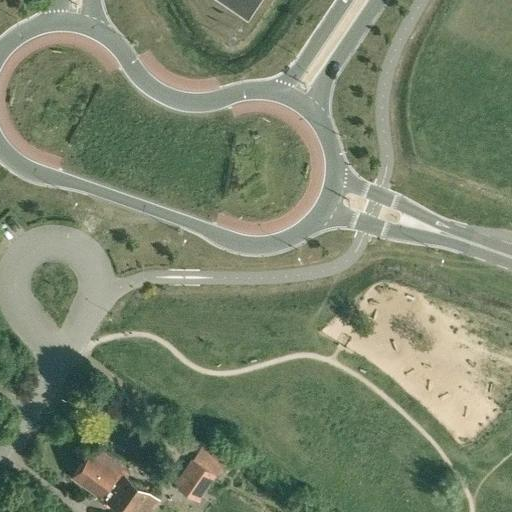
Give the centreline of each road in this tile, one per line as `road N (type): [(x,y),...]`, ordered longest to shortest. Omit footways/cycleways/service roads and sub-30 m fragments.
road 1 (primary): [(0,146),(45,175),(224,238),(275,241),(318,213)]
road 2 (residential): [(91,291),(88,259),(63,244),(32,247),(14,269),(14,297),(55,352)]
road 3 (primary): [(271,90),(192,102),(160,94),(95,29)]
road 4 (secondary): [(456,236),(354,182),(334,161)]
road 5 (secondary): [(318,213),(456,236)]
road 6 (primary): [(314,114),(319,86),(375,0)]
